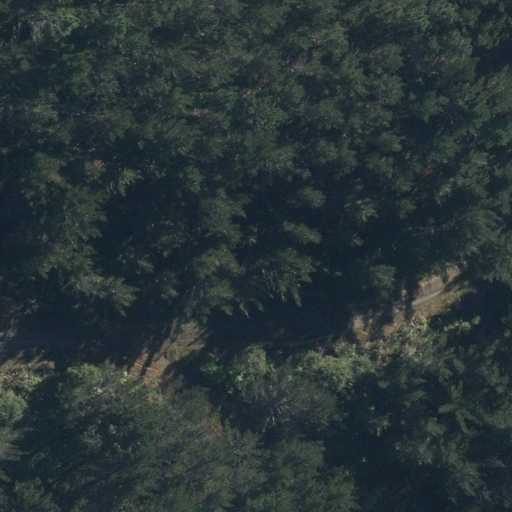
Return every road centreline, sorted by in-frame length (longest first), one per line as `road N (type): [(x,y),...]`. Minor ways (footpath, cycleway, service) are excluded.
road 1 (track): [(98,340),(232,331),(370,306),(511,245)]
road 2 (track): [(309,511),(98,340)]
